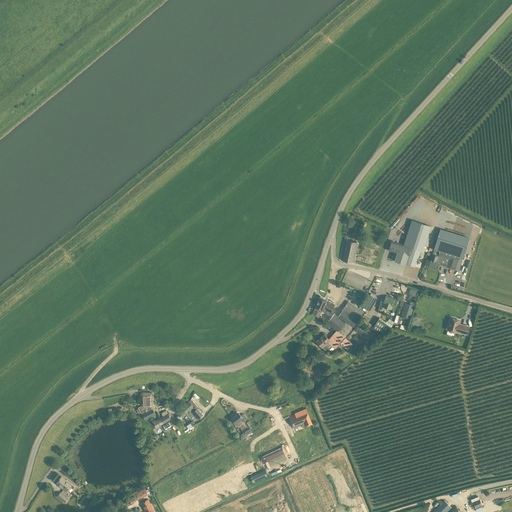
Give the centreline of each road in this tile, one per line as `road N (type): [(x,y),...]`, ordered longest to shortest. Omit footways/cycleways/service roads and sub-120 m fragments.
road 1 (tertiary): [(17,511),(41,432),(61,411),(131,371),(215,370),(250,360),(304,308),(333,228)]
road 2 (tertiary): [(333,228),(371,162),(511,8)]
road 3 (tertiary): [(511,310),(341,265),(333,228)]
road 4 (track): [(81,396),(116,349),(66,255)]
